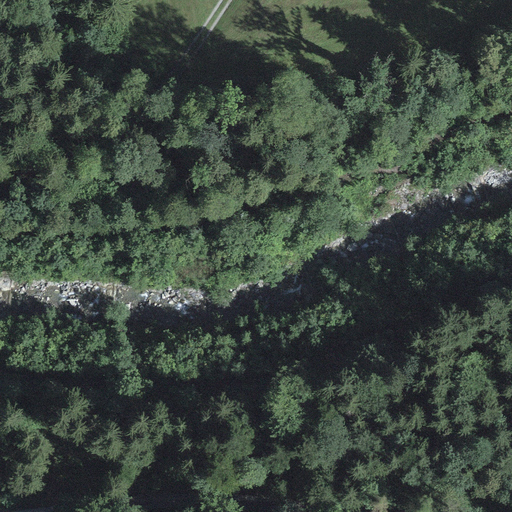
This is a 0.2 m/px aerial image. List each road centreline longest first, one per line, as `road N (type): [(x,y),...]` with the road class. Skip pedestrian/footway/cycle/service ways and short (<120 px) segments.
road 1 (track): [(0,185),(162,95),(223,0)]
road 2 (unclassified): [(45,511),(113,502),(320,511)]
